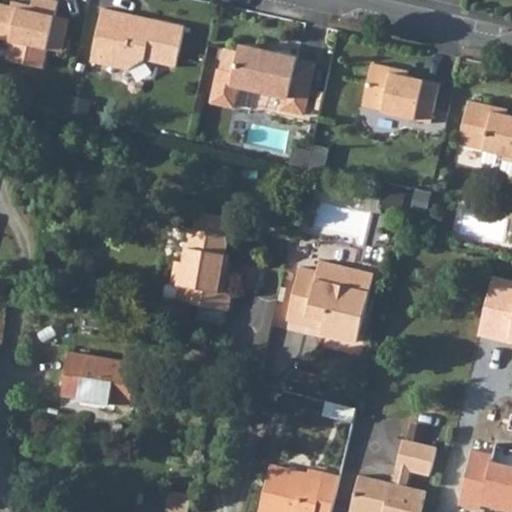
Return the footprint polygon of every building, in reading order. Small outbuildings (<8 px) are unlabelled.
[(48,49),(56,16),(59,1),(54,0),(33,0),(33,5),(32,10),(12,6),(0,3),(0,38),(12,41),(8,60),(44,68),(48,49)] [(12,6),(32,10),(33,5),(13,1),(12,6)] [(103,8),(91,62),(130,71),(146,60),(177,67),(186,27),(153,19),(151,28),(135,24),(136,19),(122,16),(122,13),(103,8)] [(151,28),(153,19),(122,13),(122,16),(136,19),(135,24),(151,28)] [(56,16),(48,49),(63,52),(71,19),(56,16)] [(305,115),(316,64),(298,60),(299,58),(242,45),(240,51),(225,48),(219,69),(221,69),(212,103),(235,108),(239,87),(285,97),(282,110),(305,115)] [(432,123),(441,84),(408,77),(393,73),(394,68),(373,63),(363,105),(383,110),(383,112),(432,123)] [(409,72),(394,68),(393,73),(408,77),(409,72)] [(511,115),(508,115),(495,112),(496,107),(469,101),(459,145),(485,150),(482,164),(485,168),(510,174),(511,172),(511,115)] [(229,218),(198,213),(195,228),(226,233),(229,218)] [(192,227),(185,261),(179,261),(175,284),(181,286),(178,300),(201,304),(225,308),(230,309),(232,293),(227,292),(231,269),(230,269),(224,268),(227,253),(230,234),(226,233),(195,228),(192,227)] [(232,254),(227,253),(224,268),(230,269),(232,254)] [(322,333),(359,341),(375,274),(321,261),(318,271),(301,267),(288,320),(307,324),(309,317),(325,321),(323,329),(322,333)] [(511,279),(495,275),(480,338),(511,345),(511,279)] [(172,299),(178,300),(181,286),(175,284),(171,285),(167,286),(165,296),(169,298),(172,299)] [(225,308),(201,304),(199,318),(222,322),(225,308)] [(309,317),(307,324),(323,329),(325,321),(309,317)] [(131,405),(138,363),(72,353),(65,395),(131,405)] [(430,475),(437,448),(404,440),(397,467),(410,470),(430,475)] [(511,511),(511,450),(496,447),(494,455),(493,454),(492,459),(472,454),(459,505),(480,510),(482,506),(511,511)] [(472,454),(492,459),(493,454),(473,450),(472,454)] [(332,511),(339,485),(325,481),(326,474),(310,470),(309,474),(272,465),(260,511),(332,511)] [(393,483),(406,486),(410,470),(397,467),(393,483)] [(339,485),(341,478),(326,474),(325,481),(339,485)] [(421,511),(426,491),(406,486),(393,483),(359,475),(351,511),(421,511)] [(174,492),(170,511),(190,511),(194,496),(174,492)]
